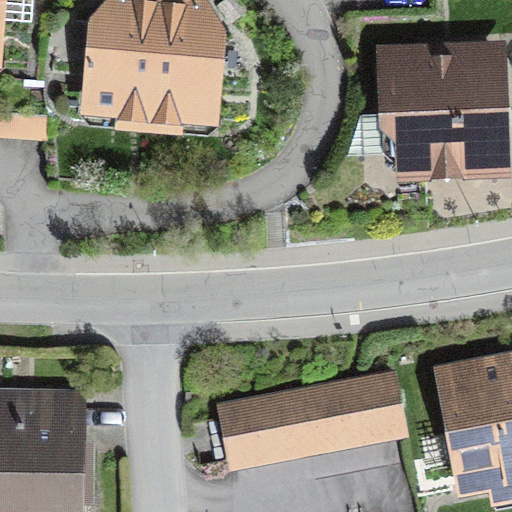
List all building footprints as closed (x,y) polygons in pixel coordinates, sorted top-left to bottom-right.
[(114,117),(150,120),(159,7),(114,3),(96,22),(89,107),(115,109),(114,117)] [(204,10),(159,7),(150,120),(184,122),(184,115),(211,117),(218,32),(204,10)] [(406,139),(407,169),(435,168),(446,178),(457,167),(499,165),(497,121),(507,109),(496,99),(494,55),(388,59),(390,104),(379,115),(406,139)] [(45,119),(0,115),(0,138),(44,141),(45,119)] [(511,361),(503,363),(511,411),(511,361)] [(511,478),(511,411),(503,363),(442,374),(463,487),(511,478)] [(222,408),(230,452),(400,420),(391,376),(222,408)] [(0,511),(74,511),(76,430),(71,430),(72,395),(0,394),(0,511)]
